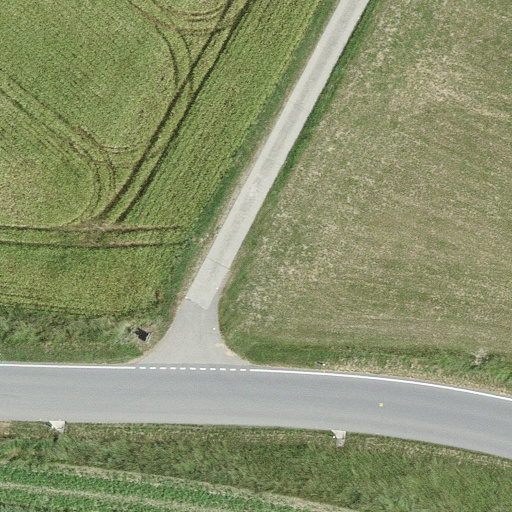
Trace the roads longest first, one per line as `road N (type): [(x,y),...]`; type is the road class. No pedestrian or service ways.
road 1 (tertiary): [(511,424),(319,392),(0,380)]
road 2 (track): [(171,386),(201,280),(349,0)]
